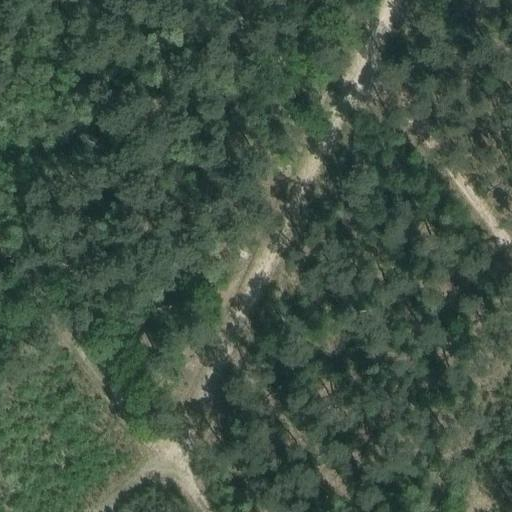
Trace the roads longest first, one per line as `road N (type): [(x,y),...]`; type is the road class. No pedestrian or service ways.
road 1 (track): [(394,0),(182,465),(0,239)]
road 2 (track): [(511,263),(305,0)]
road 3 (track): [(216,511),(182,465),(131,511)]
